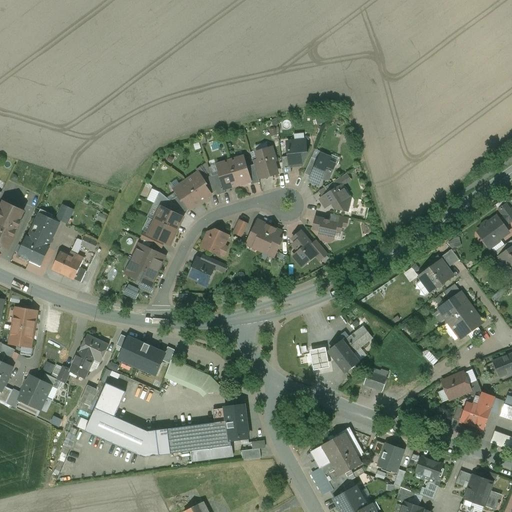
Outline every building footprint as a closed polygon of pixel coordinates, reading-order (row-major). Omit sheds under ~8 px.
[(305,141),(287,143),(289,156),(290,166),(291,166),(302,164),(307,154),(305,141)] [(272,148),(257,152),(259,160),(264,177),(265,178),(278,174),(274,161),(276,161),(272,148)] [(330,158),(321,154),(318,160),(311,177),(310,181),(319,185),(323,176),(329,179),(335,165),(329,162),(330,158)] [(289,156),(282,157),(284,173),(292,172),(291,166),(290,166),(289,156)] [(247,167),(244,157),(230,161),(237,185),(250,181),(251,181),(247,167)] [(312,157),(305,174),(311,177),(318,160),(312,157)] [(264,177),(259,160),(253,162),(254,165),(259,179),(264,177)] [(230,161),(217,165),(220,174),(224,189),(225,189),(237,185),(230,161)] [(254,165),(247,167),(251,181),(250,181),(252,185),(260,182),(259,179),(254,165)] [(211,174),(203,179),(206,184),(205,185),(211,194),(216,191),(211,174)] [(220,174),(212,177),(211,174),(216,191),(218,195),(226,193),(225,189),(224,189),(220,174)] [(203,179),(201,175),(196,178),(194,176),(186,181),(201,202),(212,195),(211,194),(205,185),(206,184),(203,179)] [(201,202),(186,181),(178,186),(180,189),(176,192),(178,196),(182,201),(183,200),(189,209),(190,210),(201,202)] [(335,181),(320,191),(324,197),(339,187),(335,181)] [(324,197),(320,199),(326,207),(332,203),(335,208),(348,211),(351,199),(342,186),(339,187),(324,197)] [(171,201),(160,192),(154,205),(161,208),(161,207),(170,211),(173,203),(171,201)] [(178,196),(171,201),(173,203),(184,212),(189,209),(183,200),(182,201),(178,196)] [(24,212),(4,202),(0,210),(0,244),(8,249),(21,221),(19,220),(24,212)] [(511,221),(511,212),(506,204),(499,209),(503,215),(508,222),(509,223),(511,221)] [(73,211),(63,206),(57,218),(67,223),(73,211)] [(170,211),(161,207),(161,208),(155,221),(177,231),(183,219),(175,215),(175,214),(170,211)] [(59,224),(39,214),(28,238),(48,247),(59,224)] [(497,216),(490,221),(489,224),(481,230),(486,237),(485,238),(484,241),(488,246),(492,247),(499,241),(499,240),(509,232),(504,225),(508,222),(503,215),(499,218),(497,216)] [(347,218),(340,216),(339,223),(342,224),(346,225),(347,218)] [(339,223),(316,218),(314,228),(320,230),(319,236),(322,236),(321,239),(330,241),(334,239),(336,230),(340,231),(342,224),(339,223)] [(177,231),(155,221),(149,234),(161,240),(170,245),(177,231)] [(248,225),(240,221),(234,233),(243,236),(248,225)] [(262,226),(257,223),(248,242),(253,245),(252,247),(260,250),(272,227),(264,223),(262,226)] [(281,232),(272,227),(260,250),(269,254),(269,252),(275,255),(282,240),(278,238),(281,232)] [(215,230),(210,232),(203,247),(219,254),(228,236),(215,230)] [(161,240),(149,234),(145,232),(141,239),(151,244),(158,247),(158,246),(161,240)] [(312,245),(301,232),(293,238),(296,242),(294,244),(299,252),(294,256),(300,264),(308,257),(310,260),(316,255),(318,253),(312,245)] [(99,242),(85,236),(83,242),(77,239),(76,243),(94,251),(99,242)] [(28,238),(27,238),(18,256),(29,262),(31,259),(41,264),(49,248),(48,247),(28,238)] [(511,240),(495,252),(499,257),(511,246),(511,240)] [(328,255),(317,241),(312,245),(318,253),(316,255),(321,261),(328,255)] [(158,247),(151,244),(148,249),(159,254),(162,248),(158,246),(158,247)] [(69,256),(61,252),(52,269),(74,280),(75,279),(80,268),(84,258),(78,255),(81,248),(75,245),(69,256)] [(148,249),(142,246),(139,251),(134,253),(135,256),(133,259),(158,271),(165,256),(159,254),(148,249)] [(511,246),(499,257),(498,257),(511,275),(511,274),(511,246)] [(452,249),(440,258),(441,260),(442,259),(448,268),(459,260),(452,249)] [(158,271),(133,259),(131,263),(129,264),(131,269),(128,274),(142,281),(145,282),(151,285),(158,271)] [(209,265),(197,259),(189,277),(200,281),(204,280),(209,281),(215,268),(215,267),(209,265)] [(229,266),(212,259),(209,265),(215,267),(215,268),(226,273),(229,266)] [(441,260),(418,277),(430,293),(454,276),(448,268),(442,259),(441,260)] [(80,268),(75,279),(82,282),(87,271),(80,268)] [(455,284),(444,292),(451,301),(462,293),(455,284)] [(126,295),(138,299),(141,289),(129,285),(126,295)] [(451,301),(439,310),(448,322),(450,321),(471,306),(462,293),(451,301)] [(471,306),(450,321),(460,336),(466,332),(482,321),(471,306)] [(37,312),(19,309),(19,312),(15,315),(13,326),(34,329),(37,312)] [(34,329),(13,326),(11,337),(14,340),(13,344),(31,347),(34,329)] [(364,326),(343,342),(352,354),(373,338),(364,326)] [(466,332),(460,336),(453,341),(458,348),(471,339),(466,332)] [(109,345),(88,334),(79,352),(94,359),(101,362),(109,345)] [(124,349),(128,338),(121,335),(116,346),(124,349)] [(120,357),(129,362),(128,364),(146,372),(147,369),(156,374),(162,361),(165,354),(150,347),(150,346),(145,343),(144,344),(129,338),(128,338),(124,349),(120,357)] [(343,342),(342,341),(330,351),(346,372),(358,362),(352,354),(343,342)] [(15,350),(2,343),(0,352),(6,355),(12,358),(15,350)] [(168,347),(165,354),(162,361),(170,364),(175,350),(168,347)] [(325,348),(310,351),(314,371),(330,368),(325,348)] [(79,352),(78,356),(77,355),(73,363),(74,364),(71,370),(69,373),(70,374),(75,376),(77,375),(78,374),(85,378),(94,359),(79,352)] [(511,353),(493,361),(500,377),(511,372),(511,353)] [(192,369),(171,360),(167,372),(187,381),(192,369)] [(3,362),(0,361),(0,376),(7,379),(13,367),(3,362)] [(71,370),(63,367),(57,379),(62,381),(65,383),(70,374),(69,373),(71,370)] [(192,369),(187,381),(202,387),(207,392),(221,389),(222,389),(210,377),(192,369)] [(384,375),(380,373),(380,376),(369,372),(364,384),(382,391),(387,378),(383,377),(384,375)] [(463,373),(443,382),(450,399),(470,390),(468,384),(463,373)] [(57,379),(45,374),(42,381),(52,386),(58,389),(62,381),(57,379)] [(42,381),(31,375),(25,388),(46,398),(52,386),(42,381)] [(477,380),(468,384),(470,390),(472,396),(482,392),(477,380)] [(115,417),(126,392),(106,384),(95,409),(115,417)] [(88,385),(81,402),(90,406),(97,389),(88,385)] [(13,390),(4,386),(1,392),(1,391),(0,392),(0,400),(6,404),(13,390)] [(46,398),(25,388),(19,400),(38,409),(41,404),(43,403),(46,398)] [(479,404),(474,402),(472,406),(467,404),(461,421),(483,429),(489,411),(490,408),(489,408),(492,400),(494,397),(483,393),(479,404)] [(511,397),(507,396),(505,402),(500,415),(501,416),(501,415),(511,419),(511,397)] [(505,402),(494,397),(493,401),(492,400),(489,408),(490,408),(489,411),(500,416),(500,415),(505,402)] [(244,405),(225,408),(227,421),(229,440),(230,440),(249,437),(244,405)] [(463,409),(458,407),(453,418),(459,420),(463,409)] [(225,408),(213,410),(215,423),(227,421),(225,408)] [(148,432),(115,417),(95,409),(85,432),(144,458),(170,455),(166,429),(148,432)] [(215,423),(166,429),(170,455),(192,451),(231,446),(230,440),(229,440),(227,421),(215,423)] [(511,437),(495,432),(491,443),(511,450),(511,437)] [(345,433),(323,445),(323,446),(332,462),(335,468),(340,476),(361,464),(345,433)] [(264,440),(252,442),(253,449),(253,450),(260,449),(265,448),(264,440)] [(404,450),(387,444),(382,458),(384,459),(381,467),(396,472),(404,450)] [(231,446),(192,451),(193,461),(233,456),(231,446)] [(312,451),(321,467),(332,462),(323,446),(312,451)] [(253,449),(242,451),(243,460),(261,458),(260,449),(253,450),(253,449)] [(442,465),(422,457),(421,457),(415,473),(416,473),(431,478),(429,483),(435,485),(437,480),(438,480),(443,465),(442,465)] [(332,462),(321,467),(324,474),(335,468),(332,462)] [(372,463),(368,472),(376,476),(380,466),(372,463)] [(340,476),(335,468),(324,474),(333,490),(342,485),(344,484),(340,476)] [(406,472),(399,470),(394,485),(401,488),(406,472)] [(471,474),(461,471),(456,483),(464,486),(466,481),(471,483),(474,476),(473,476),(473,475),(471,474)] [(493,482),(473,475),(473,476),(474,476),(471,483),(469,488),(465,499),(467,499),(465,505),(470,507),(472,501),(496,510),(498,504),(499,504),(500,503),(499,503),(500,499),(488,495),(493,482)] [(429,483),(427,482),(425,488),(422,487),(419,495),(423,497),(434,501),(439,487),(435,485),(429,483)] [(342,485),(333,490),(330,491),(335,499),(346,493),(342,485)] [(356,511),(369,505),(366,498),(364,499),(357,487),(346,493),(335,499),(334,499),(341,511),(356,511)] [(415,494),(401,488),(397,499),(405,502),(408,503),(409,499),(413,500),(415,494)] [(419,495),(415,494),(413,500),(409,499),(408,503),(419,507),(423,497),(419,495)] [(408,503),(405,502),(401,511),(421,511),(422,509),(419,507),(408,503)] [(204,511),(200,503),(184,511),(204,511)]
